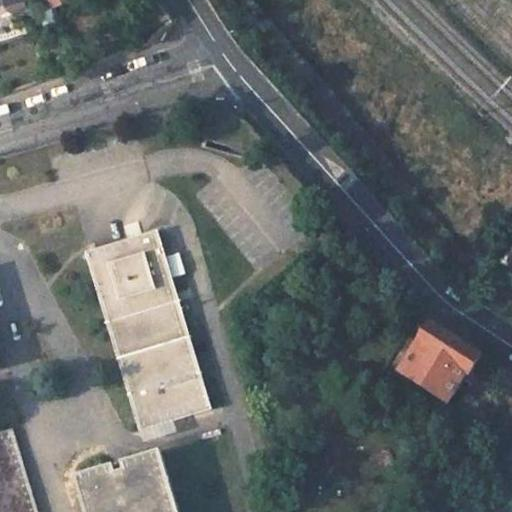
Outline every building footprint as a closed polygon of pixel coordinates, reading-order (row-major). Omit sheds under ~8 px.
[(0,0),(9,11),(24,7),(22,0),(0,0)] [(70,0),(53,0),(56,10),(73,5),(70,0)] [(235,113),(200,105),(191,140),(227,148),(235,113)] [(158,230),(87,251),(140,430),(211,409),(158,230)] [(435,322),(404,369),(451,400),(472,369),(475,371),(484,355),(457,337),(435,322)] [(36,511),(11,428),(0,431),(0,511),(36,511)] [(85,511),(177,511),(159,450),(74,475),(85,511)]
